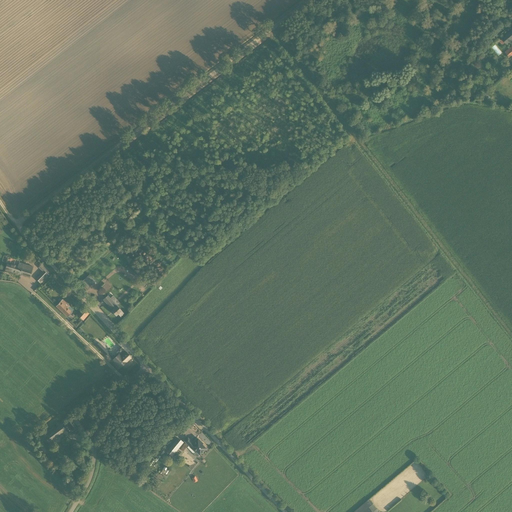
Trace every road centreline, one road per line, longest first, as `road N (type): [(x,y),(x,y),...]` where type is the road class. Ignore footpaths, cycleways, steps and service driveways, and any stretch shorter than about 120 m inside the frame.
road 1 (track): [(511,334),(275,25)]
road 2 (track): [(308,0),(17,223)]
road 3 (unclassified): [(287,511),(145,365)]
road 4 (unclassified): [(145,365),(17,223)]
road 5 (unclassified): [(70,511),(92,475),(99,436),(131,383)]
road 6 (unclassified): [(131,383),(34,294)]
